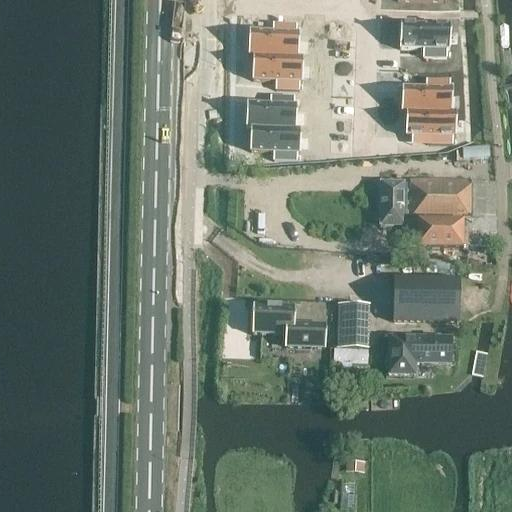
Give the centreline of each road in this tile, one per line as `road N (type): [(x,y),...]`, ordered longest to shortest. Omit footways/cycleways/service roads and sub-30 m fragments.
road 1 (primary): [(149,511),(160,0)]
road 2 (residential): [(189,384),(198,0)]
road 3 (residential): [(502,310),(506,251),(487,0)]
road 4 (residential): [(348,0),(345,152)]
